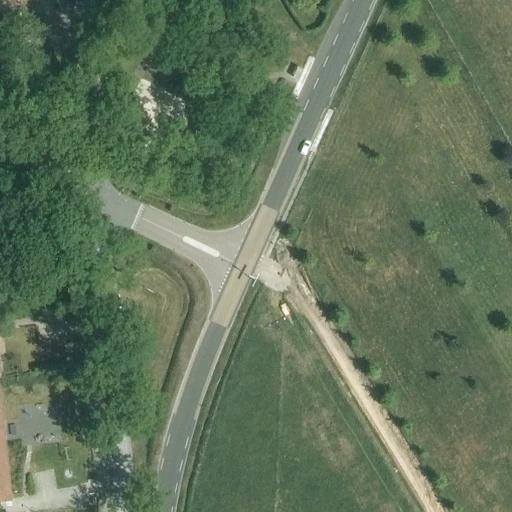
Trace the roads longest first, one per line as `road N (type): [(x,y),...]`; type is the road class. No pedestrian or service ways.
road 1 (residential): [(123,511),(96,198)]
road 2 (secondary): [(241,269),(363,0)]
road 3 (secondary): [(161,511),(188,403),(241,269)]
road 4 (residential): [(96,198),(80,48),(57,25)]
road 5 (tertiary): [(241,269),(96,198)]
